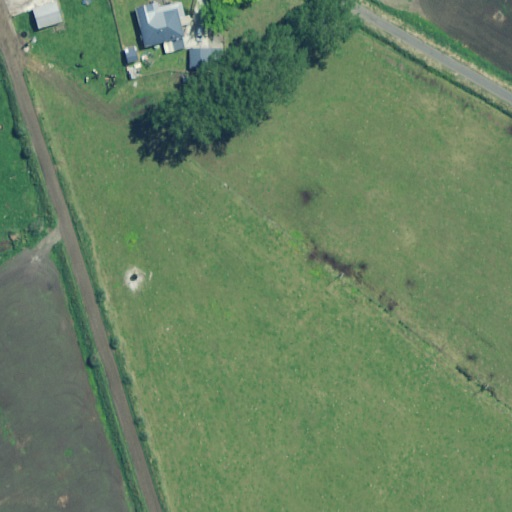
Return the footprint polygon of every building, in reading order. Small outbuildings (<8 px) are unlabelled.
[(62,23),(55,3),(31,10),(38,31),(62,23)] [(164,55),(185,50),(178,20),(184,18),(181,4),(158,9),(157,4),(135,9),(144,48),(161,44),(164,55)] [(135,41),(132,27),(120,28),(122,43),(135,41)] [(138,62),(135,48),(123,51),(126,65),(138,62)] [(218,51),(189,50),(189,70),(217,70),(218,51)] [(138,80),(135,68),(125,70),(128,82),(138,80)]
